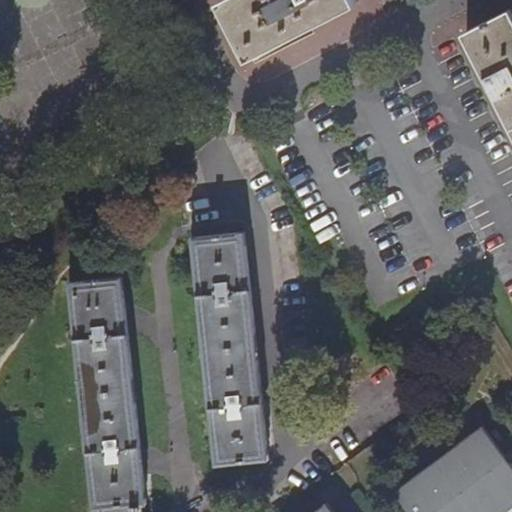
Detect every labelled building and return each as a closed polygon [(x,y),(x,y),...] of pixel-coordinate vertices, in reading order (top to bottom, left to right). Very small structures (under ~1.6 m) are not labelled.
[(221,0),(251,55),(357,0),(221,0)] [(511,10),(511,8),(467,31),(482,61),(480,62),(503,107),(505,107),(511,120),(511,10)] [(216,463),(268,457),(243,232),(191,238),(216,463)] [(98,511),(141,511),(141,503),(146,502),(121,277),(68,283),(93,507),(98,508),(98,511)] [(510,511),(511,511),(511,472),(480,432),(394,499),(404,511),(510,511)]
